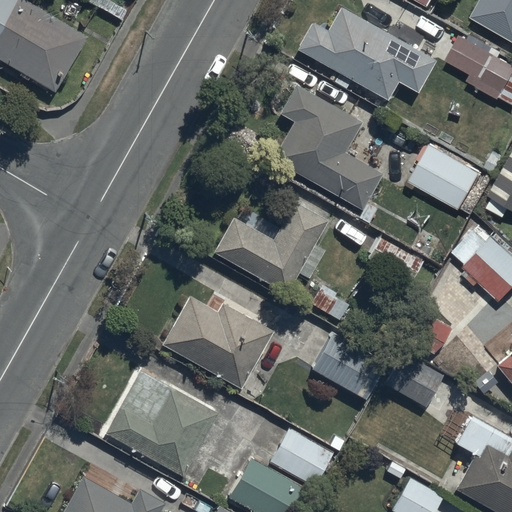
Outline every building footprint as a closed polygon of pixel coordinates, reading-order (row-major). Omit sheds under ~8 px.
[(33,9),(16,0),(0,0),(0,60),(55,92),(85,39),(33,9)] [(413,0),(428,8),(432,0),(413,0)] [(511,0),(482,0),(472,18),(511,40),(511,0)] [(337,75),(331,85),(362,102),(365,98),(387,111),(392,103),(387,100),(395,84),(416,96),(434,63),(338,10),(325,32),(311,24),(295,53),(337,75)] [(498,100),(511,73),(511,65),(499,58),(502,52),(470,36),(468,39),(461,35),(446,64),(469,76),(465,83),(498,100)] [(365,205),(380,176),(344,155),(362,125),(295,87),(279,115),(292,123),(266,169),(367,226),(376,211),(365,205)] [(459,210),(480,173),(430,145),(409,182),(459,210)] [(511,152),(487,198),(511,211),(511,152)] [(327,223),(292,203),(278,229),(260,219),(253,232),(231,219),(211,254),(285,296),(298,274),(308,280),(323,253),(313,247),(327,223)] [(461,267),(500,302),(511,289),(511,247),(483,219),(452,252),(464,264),(461,267)] [(423,263),(379,238),(367,260),(411,285),(423,263)] [(215,313),(187,298),(160,351),(241,392),(271,332),(218,306),(215,313)] [(385,366),(329,334),(309,369),(365,401),(385,366)] [(511,354),(496,368),(511,387),(511,354)] [(216,418),(137,370),(101,430),(181,478),(216,418)] [(471,456),(452,489),(492,511),(511,511),(511,442),(470,418),(454,447),(471,456)] [(290,426),(269,463),(313,488),(334,451),(290,426)] [(293,511),(305,492),(249,461),(247,464),(227,500),(249,511),(293,511)] [(232,484),(207,469),(195,490),(221,505),(232,484)] [(408,478),(389,511),(390,511),(433,511),(442,498),(408,478)] [(127,506),(79,479),(60,511),(159,511),(164,504),(137,489),(127,506)]
